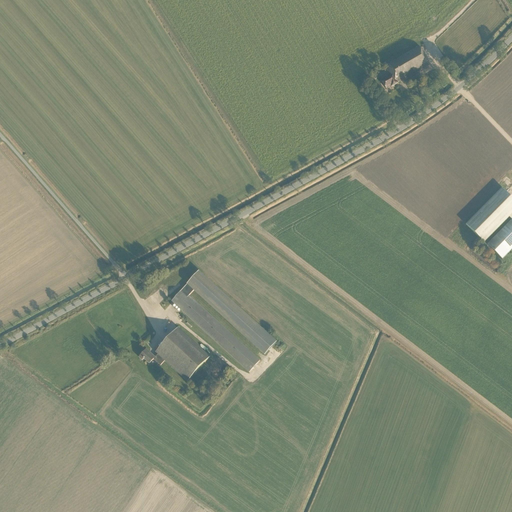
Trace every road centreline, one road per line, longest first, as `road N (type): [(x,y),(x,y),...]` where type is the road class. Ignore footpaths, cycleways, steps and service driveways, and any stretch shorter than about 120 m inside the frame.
road 1 (tertiary): [(126,277),(427,111),(511,37)]
road 2 (unclassified): [(126,277),(0,134)]
road 3 (tertiary): [(0,344),(126,277)]
